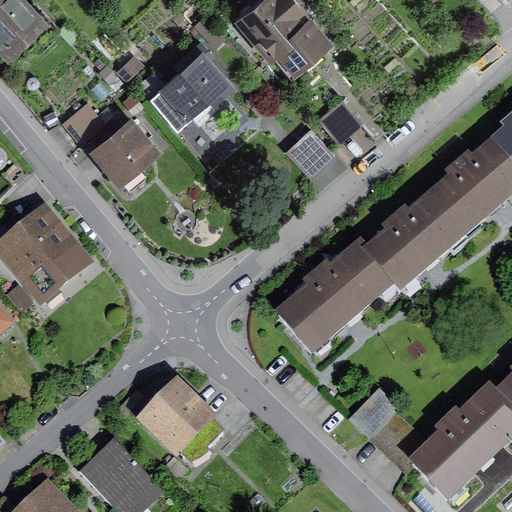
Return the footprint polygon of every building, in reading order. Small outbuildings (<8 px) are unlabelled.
[(53,26),(29,0),(0,0),(0,48),(12,62),(53,26)] [(310,0),(258,0),(235,22),(287,78),(338,30),(310,0)] [(203,54),(157,93),(193,136),(240,97),(203,54)] [(336,148),(362,125),(343,105),(317,128),(336,148)] [(88,107),(64,127),(82,149),(106,129),(88,107)] [(163,156),(131,121),(95,154),(126,189),(163,156)] [(312,181),(337,158),(312,131),(287,154),(312,181)] [(511,134),(496,148),(511,166),(511,134)] [(432,201),(468,244),(511,207),(511,166),(496,148),(432,201)] [(432,201),(369,253),(400,289),(406,296),(468,244),(432,201)] [(48,213),(0,249),(0,258),(41,311),(93,271),(48,213)] [(315,361),(400,289),(369,253),(364,247),(279,318),(315,361)] [(33,309),(20,292),(8,300),(21,317),(33,309)] [(0,308),(0,343),(17,331),(0,308)] [(511,383),(497,398),(511,412),(511,383)] [(219,424),(181,385),(138,426),(176,465),(219,424)] [(511,412),(497,398),(491,391),(430,448),(414,465),(453,506),(511,450),(511,412)] [(372,442),(397,416),(401,413),(381,393),(351,422),(372,442)] [(408,426),(397,416),(372,442),(382,452),(408,426)] [(419,437),(408,426),(382,452),(393,464),(419,437)] [(430,448),(419,437),(393,464),(404,474),(414,465),(430,448)] [(114,445),(80,478),(114,511),(145,511),(163,494),(114,445)] [(76,511),(50,485),(21,511),(76,511)]
